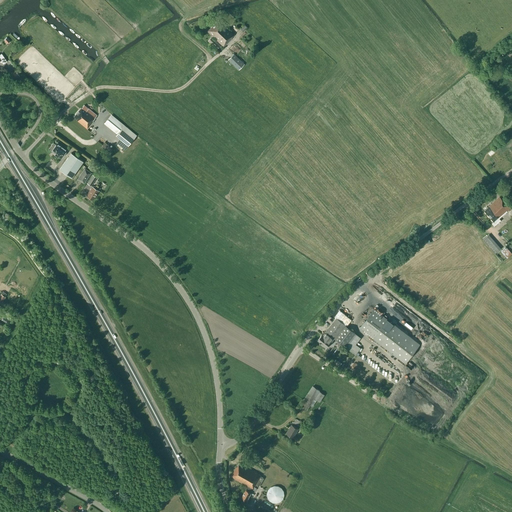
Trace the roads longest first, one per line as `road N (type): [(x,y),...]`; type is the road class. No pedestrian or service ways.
road 1 (trunk): [(203,511),(0,140)]
road 2 (unclassified): [(221,456),(322,318),(367,275),(511,170)]
road 3 (tertiary): [(221,456),(217,377),(182,286),(145,247),(23,157)]
road 4 (track): [(367,275),(486,366),(487,384),(456,422),(453,440),(511,477)]
road 5 (unclassified): [(106,511),(0,449)]
